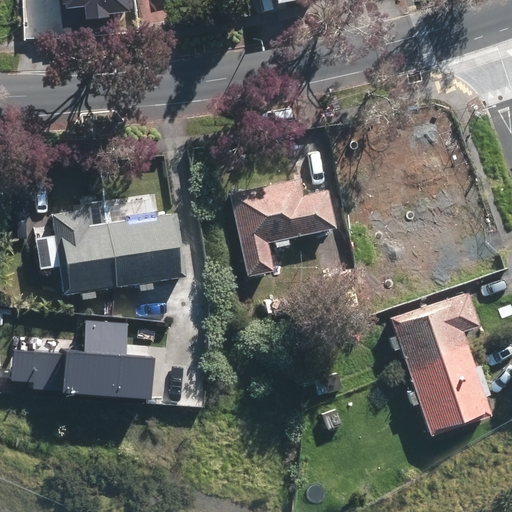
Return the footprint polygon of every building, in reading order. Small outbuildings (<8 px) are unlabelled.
[(80,11),(126,6),(125,0),(62,0),(63,4),(79,2),(80,11)] [(365,169),(350,173),(356,197),(371,193),(377,215),(411,207),(413,214),(427,211),(425,203),(451,196),(444,166),(436,168),(431,148),(364,165),(365,169)] [(293,180),(228,195),(246,272),(270,266),(264,240),(272,238),(274,245),(286,242),(285,235),(333,224),(324,187),(296,193),(293,180)] [(182,271),(171,211),(149,216),(145,194),(108,201),(108,197),(85,201),(86,208),(58,213),(62,231),(32,237),(38,268),(66,263),(71,292),(182,271)] [(465,290),(389,315),(428,432),(487,413),(459,328),(475,323),(465,290)] [(31,383),(148,391),(151,347),(123,345),(125,319),(82,315),(80,342),(61,340),(61,345),(12,341),(10,374),(32,376),(31,383)]
